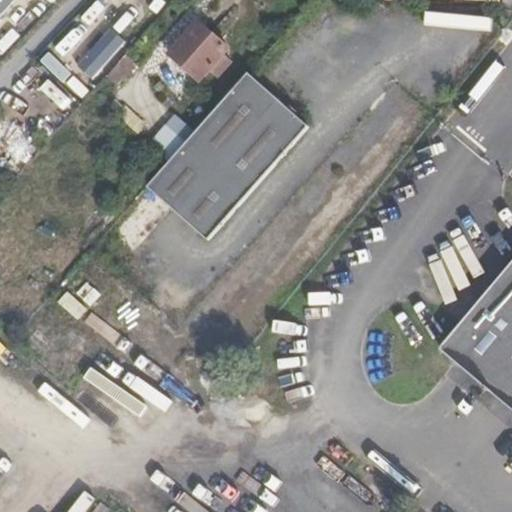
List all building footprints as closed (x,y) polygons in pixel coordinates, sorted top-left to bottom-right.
[(0,0),(0,20),(16,0),(0,0)] [(126,21),(99,50),(111,61),(138,32),(126,21)] [(228,49),(198,21),(170,52),(200,79),(228,49)] [(120,86),(138,66),(128,56),(110,76),(120,86)] [(305,124),(248,72),(216,108),(168,161),(147,184),(207,236),(305,124)] [(125,298),(133,285),(98,263),(90,276),(125,298)] [(511,263),(458,326),(443,345),(441,351),(442,355),(454,365),(511,414),(511,263)] [(85,279),(25,341),(73,387),(106,353),(76,324),(103,297),(85,279)] [(112,314),(99,326),(125,355),(139,343),(112,314)]
